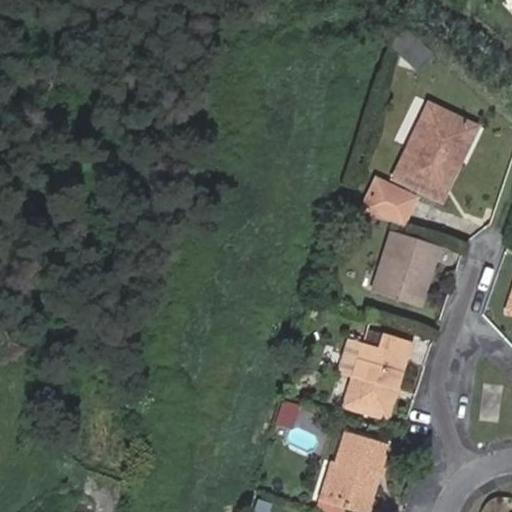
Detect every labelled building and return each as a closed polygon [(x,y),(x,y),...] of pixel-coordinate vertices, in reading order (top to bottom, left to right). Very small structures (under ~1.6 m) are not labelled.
[(430,60),(398,32),(391,54),(416,77),(430,60)] [(447,160),(461,168),(477,135),(431,112),(396,185),(428,200),(447,160)] [(441,206),(461,168),(447,160),(428,200),(441,206)] [(414,206),(375,188),(360,222),(401,233),(414,206)] [(414,317),(432,258),(390,245),(371,305),(414,317)] [(366,355),(356,386),(346,417),(387,429),(410,353),(384,345),(379,359),(366,355)] [(342,382),(356,386),(366,355),(352,351),(342,382)] [(307,412),(290,406),(285,424),(301,429),(307,412)] [(346,509),(345,511),(379,511),(381,510),(372,507),(389,454),(349,442),(341,471),(332,505),(346,509)] [(321,508),(334,511),(345,511),(346,509),(332,505),(341,471),(332,469),(321,508)]
